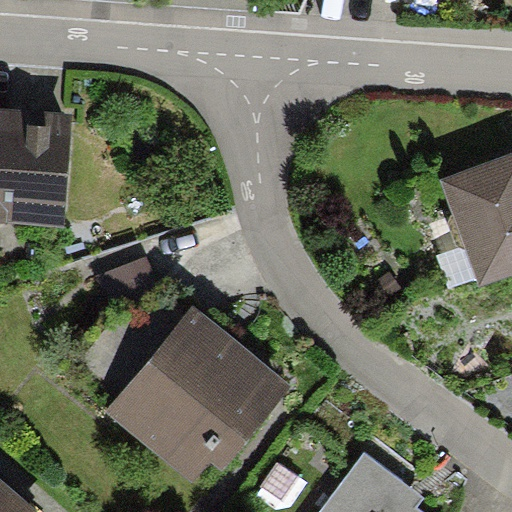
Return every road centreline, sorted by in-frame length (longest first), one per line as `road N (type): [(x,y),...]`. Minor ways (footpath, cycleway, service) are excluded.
road 1 (residential): [(248,59),(249,177),(277,266),(511,463)]
road 2 (residential): [(511,75),(248,59)]
road 3 (residential): [(248,59),(0,39)]
